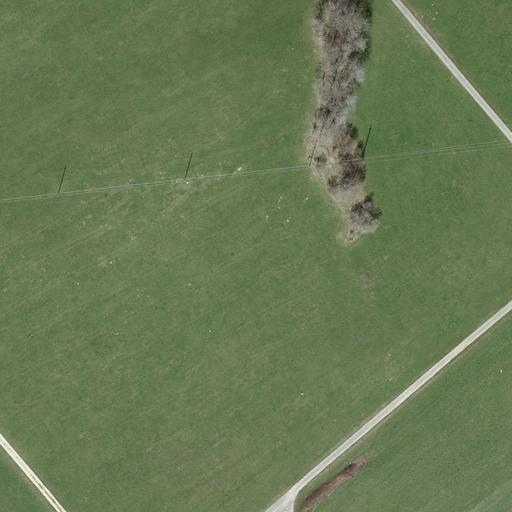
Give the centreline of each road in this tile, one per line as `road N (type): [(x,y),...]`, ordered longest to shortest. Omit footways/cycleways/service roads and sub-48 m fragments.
road 1 (track): [(511,304),(276,511)]
road 2 (track): [(394,0),(511,136)]
